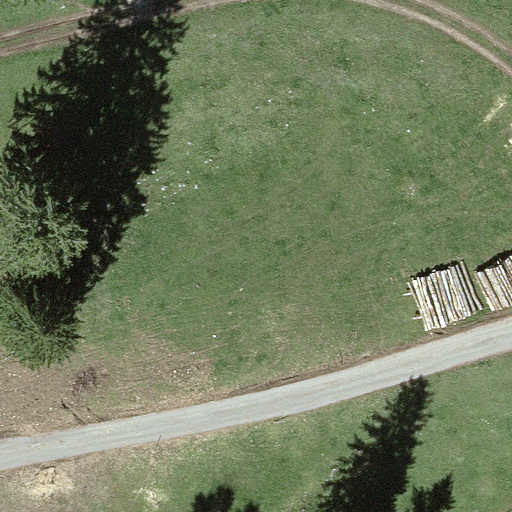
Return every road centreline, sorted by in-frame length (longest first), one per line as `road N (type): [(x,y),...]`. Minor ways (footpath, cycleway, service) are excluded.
road 1 (unclassified): [(511,321),(325,379),(0,442)]
road 2 (track): [(227,0),(0,61)]
road 3 (track): [(511,69),(487,45),(363,0)]
